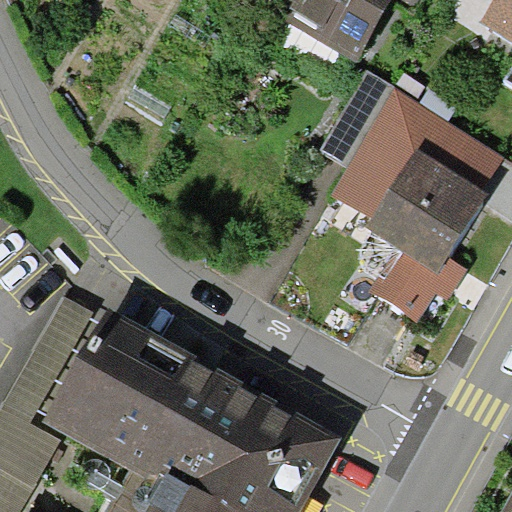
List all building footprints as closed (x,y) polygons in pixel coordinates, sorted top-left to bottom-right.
[(296,0),(370,38),(389,0),(296,0)] [(511,84),(511,0),(495,0),(482,23),(511,41),(511,71),(506,81),(511,84)] [(380,275),(423,301),(499,173),(450,144),(471,108),(412,73),(363,154),(397,175),(377,208),(409,227),(380,275)] [(300,511),(341,436),(142,329),(108,311),(53,412),(164,471),(142,511),(300,511)] [(511,511),(511,477),(495,511),(511,511)]
